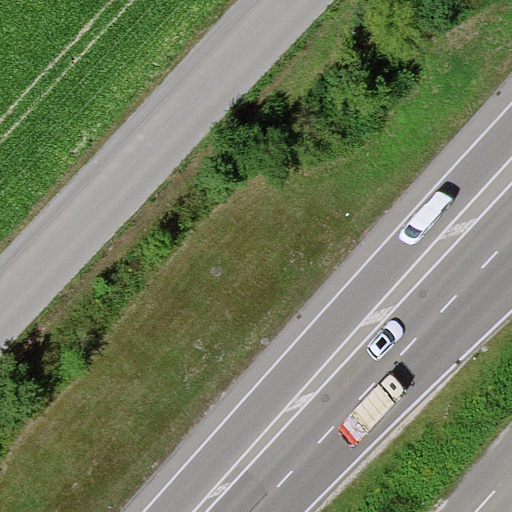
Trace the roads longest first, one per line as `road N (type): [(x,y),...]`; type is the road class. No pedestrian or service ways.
road 1 (trunk): [(511,169),(193,511)]
road 2 (unclassified): [(0,302),(290,0)]
